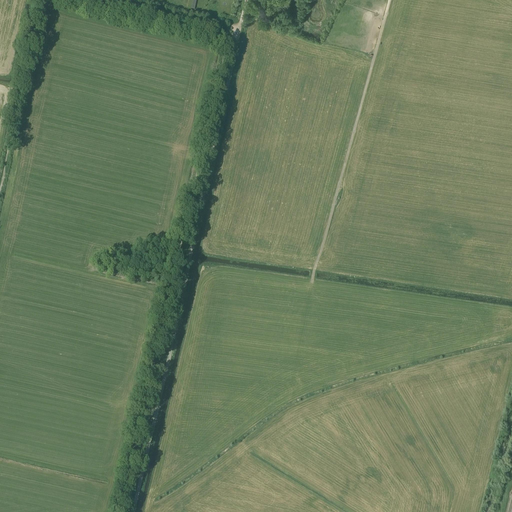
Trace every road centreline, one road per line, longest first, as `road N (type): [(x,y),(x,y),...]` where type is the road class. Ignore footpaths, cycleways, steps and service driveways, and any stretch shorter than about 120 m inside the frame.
road 1 (unclassified): [(132,511),(246,0)]
road 2 (track): [(226,40),(119,511)]
